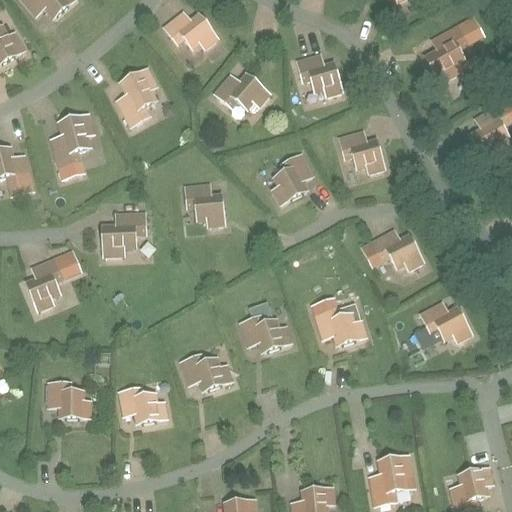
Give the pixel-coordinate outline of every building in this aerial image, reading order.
[(19,0),(36,19),(45,12),(53,23),(77,3),(75,0),(19,0)] [(191,26),(183,17),(165,32),(178,49),(185,43),(193,54),(201,48),(205,53),(218,43),(199,19),(191,26)] [(0,30),(0,70),(25,55),(15,37),(9,41),(2,30),(0,30)] [(441,88),(458,78),(455,72),(465,66),(459,55),(467,50),(457,31),(433,44),(438,54),(426,61),(441,88)] [(324,70),(320,59),(298,65),(304,87),(312,85),(315,97),(325,94),(327,102),(342,97),(334,67),(324,70)] [(131,131),(149,122),(144,112),(156,105),(151,94),(156,91),(147,75),(122,88),(129,100),(118,106),(131,131)] [(270,99),(246,80),(240,88),(230,80),(216,98),(232,111),(237,105),(248,114),(254,107),(260,112),(270,99)] [(486,166),(502,156),(499,150),(510,144),(503,132),(511,128),(500,109),(476,123),(481,133),(470,139),(486,166)] [(61,171),(80,166),(77,156),(90,152),(87,140),(93,139),(88,120),(61,128),(64,140),(53,144),(61,171)] [(366,147),(362,135),(339,142),(346,164),(354,162),(358,174),(368,171),(370,178),(385,174),(376,144),(366,147)] [(14,163),(12,153),(0,155),(0,181),(7,180),(10,189),(31,183),(25,160),(14,163)] [(281,209),(308,195),(303,186),(313,180),(302,159),(283,170),(286,177),(275,183),(280,192),(273,195),(281,209)] [(211,200),(209,188),(186,191),(188,213),(197,213),(198,225),(209,224),(209,231),(225,229),(222,199),(211,200)] [(104,262),(124,261),(124,253),(136,253),(135,240),(146,239),(145,217),(116,218),(117,230),(103,230),(104,262)] [(400,245),(394,235),(373,247),(383,266),(391,261),(397,273),(406,268),(409,274),(423,267),(408,240),(400,245)] [(39,315),(54,309),(51,303),(60,300),(55,288),(63,284),(54,263),(32,273),(37,283),(27,287),(39,315)] [(447,317),(442,307),(421,319),(431,337),(438,333),(445,345),(454,340),(458,346),(471,339),(457,312),(447,317)] [(340,322),(338,314),(316,321),(324,343),(334,340),(338,351),(367,342),(362,326),(356,328),(353,318),(340,322)] [(265,329),(262,321),(241,328),(249,350),(260,347),(263,357),(292,347),(287,332),(280,334),(277,325),(265,329)] [(205,367),(202,359),(181,367),(190,389),(200,385),(204,397),(234,385),(228,370),(222,373),(218,362),(205,367)] [(91,423),(91,407),(84,407),(84,396),(71,396),(71,388),(49,388),(49,412),(61,412),(61,422),(91,423)] [(143,400),(142,393),(120,397),(124,420),(136,418),(138,429),(168,423),(165,408),(158,409),(156,398),(143,400)] [(376,510),(397,505),(396,497),(408,494),(406,482),(413,480),(409,461),(380,466),(382,480),(370,482),(376,510)] [(455,511),(474,511),(477,511),(475,504),(489,500),(487,491),(494,489),(490,473),(460,480),(463,490),(451,493),(455,511)] [(292,511),(328,511),(328,510),(335,509),(333,493),(303,496),(304,506),(292,508),(292,511)]
